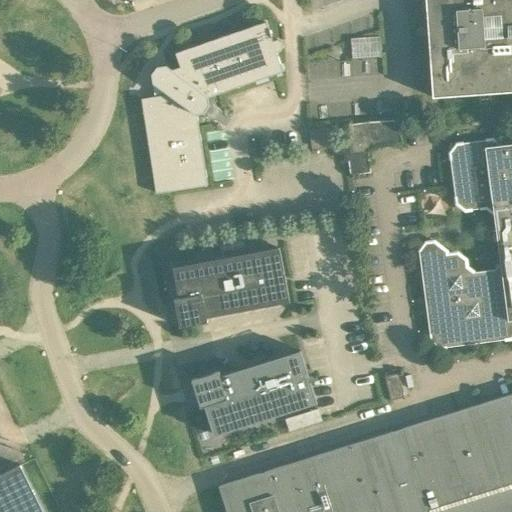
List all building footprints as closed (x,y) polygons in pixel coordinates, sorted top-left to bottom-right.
[(511,0),(425,0),(427,30),(511,24),(511,0)] [(151,74),(152,83),(160,88),(161,95),(141,99),(156,193),(171,191),(207,185),(197,114),(204,112),(209,105),(208,97),(283,71),(276,52),(281,50),(283,46),(281,41),(277,39),(272,41),(266,21),(175,53),(180,66),(172,69),(166,65),(156,66),(151,74)] [(511,24),(427,30),(432,97),(511,91),(511,24)] [(380,38),(350,40),(352,61),(382,58),(380,38)] [(369,122),(343,125),(350,175),(370,172),(367,152),(372,146),(400,142),(397,120),(369,122)] [(312,150),(324,148),(336,146),(333,126),(309,130),(312,150)] [(493,213),(497,241),(500,263),(495,269),(467,273),(465,259),(457,253),(446,254),(446,251),(433,241),(425,242),(418,251),(430,341),(439,348),(511,338),(511,337),(511,143),(500,145),(492,139),(456,144),(449,153),(455,203),(464,210),(486,207),(493,213)] [(278,248),(174,267),(179,297),(174,298),(177,313),(179,326),(207,321),(207,319),(206,319),(205,316),(288,301),(278,248)] [(219,370),(191,379),(192,381),(193,381),(195,389),(198,397),(200,405),(200,407),(205,405),(214,434),(314,402),(316,402),(312,390),(300,351),(220,376),(219,372),(219,370)] [(404,397),(398,372),(384,376),(390,400),(404,397)] [(511,511),(511,393),(218,486),(226,511),(511,511)] [(0,511),(43,511),(20,465),(0,474),(0,511)]
